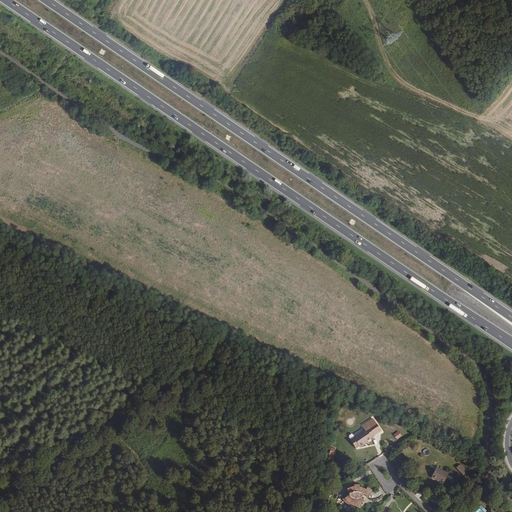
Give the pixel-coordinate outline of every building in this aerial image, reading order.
[(351,440),(356,448),(359,446),(360,448),(365,444),(364,443),(368,441),(374,436),(381,431),(373,419),(362,426),(366,431),(351,440)] [(393,434),(397,440),(402,436),(398,431),(393,434)] [(457,467),(464,475),(467,472),(460,464),(457,467)] [(444,482),(448,474),(436,468),(434,472),(432,472),(430,476),(431,478),(431,477),(440,481),(440,480),(444,482)] [(349,493),(349,495),(344,498),(342,499),(344,501),(345,503),(347,504),(350,505),(352,506),(354,506),(356,506),(359,506),(361,506),(360,503),(362,502),(364,501),(361,497),(362,496),(363,495),(367,497),(372,491),(370,489),(367,487),(366,489),(364,488),(362,488),(359,487),(359,485),(357,485),(355,485),(353,485),(354,486),(352,487),(348,488),(346,489),(349,493)]
